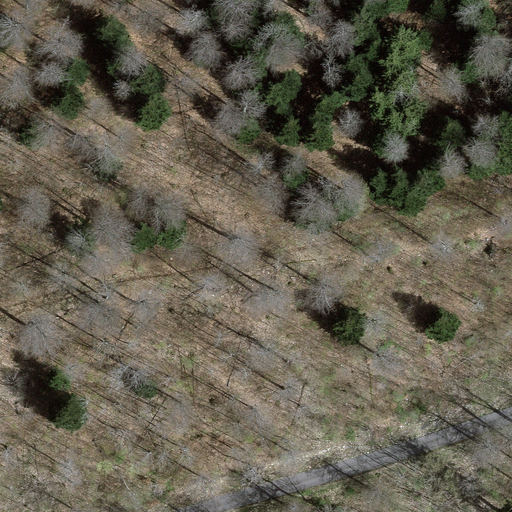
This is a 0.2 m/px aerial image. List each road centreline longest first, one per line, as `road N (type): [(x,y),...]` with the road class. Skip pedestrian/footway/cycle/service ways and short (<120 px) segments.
road 1 (track): [(0,311),(240,247),(511,209)]
road 2 (unclassified): [(219,511),(511,417)]
